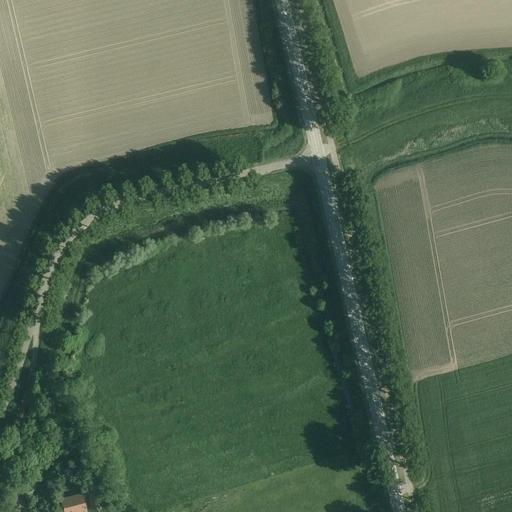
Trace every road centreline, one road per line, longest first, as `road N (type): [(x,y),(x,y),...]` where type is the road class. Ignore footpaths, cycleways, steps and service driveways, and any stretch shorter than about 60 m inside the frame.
road 1 (secondary): [(396,511),(318,157)]
road 2 (unclassified): [(32,322),(61,246),(102,210),(318,157)]
road 3 (secondary): [(318,157),(281,0)]
road 4 (unclassified): [(0,471),(26,394),(32,322)]
